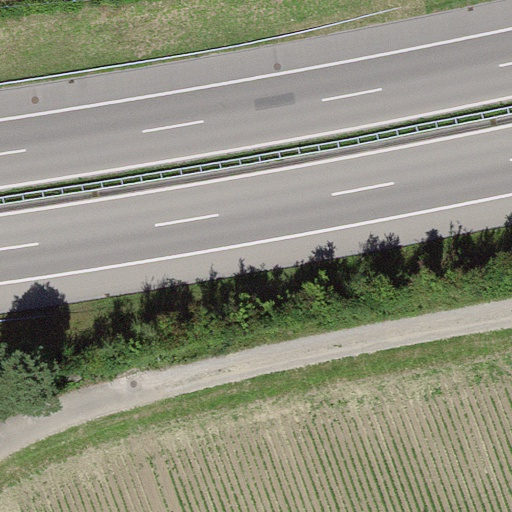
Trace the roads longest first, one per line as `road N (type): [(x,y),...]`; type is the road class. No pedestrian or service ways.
road 1 (track): [(0,444),(166,383),(511,308)]
road 2 (motorway): [(511,65),(0,155)]
road 3 (motorway): [(0,251),(511,161)]
